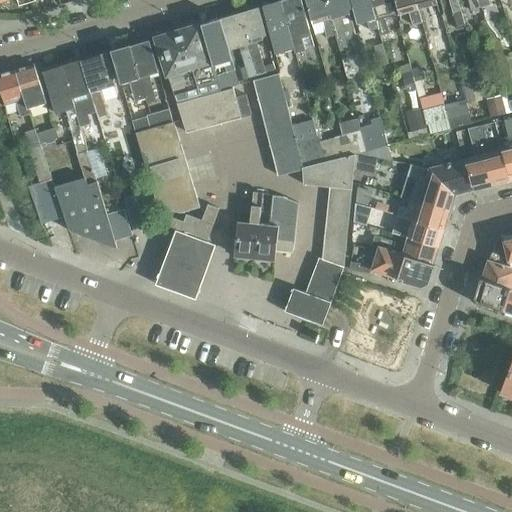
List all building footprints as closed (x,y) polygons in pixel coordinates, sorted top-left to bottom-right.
[(278,0),(262,5),(276,53),(295,47),(280,0),(278,0)] [(300,0),(280,0),(295,47),(297,52),(306,49),(302,37),(311,34),(300,0)] [(335,33),(325,0),(304,0),(312,23),(322,20),(326,35),(335,33)] [(345,0),(325,0),(335,33),(340,51),(349,48),(346,39),(351,38),(354,28),(345,0)] [(378,25),(370,0),(349,0),(357,24),(366,21),(368,28),(378,25)] [(391,0),(370,0),(378,25),(380,32),(387,30),(383,16),(395,12),(391,0)] [(423,21),(419,8),(416,0),(395,0),(400,14),(409,11),(413,24),(423,21)] [(449,0),(458,27),(466,25),(458,0),(449,0)] [(482,7),(480,0),(468,0),(471,10),(482,7)] [(257,7),(239,12),(257,75),(269,71),(267,63),(266,64),(263,55),(262,55),(258,40),(267,37),(257,7)] [(220,18),(230,49),(241,46),(245,61),(247,65),(235,68),(239,80),(257,75),(239,12),(220,18)] [(235,68),(230,49),(220,18),(200,24),(212,64),(222,61),(226,72),(215,75),(220,91),(232,87),(240,84),(239,80),(235,68)] [(200,24),(156,37),(168,78),(173,95),(176,103),(189,100),(199,97),(210,93),(220,91),(215,75),(212,64),(200,24)] [(158,71),(148,40),(130,45),(146,98),(147,103),(156,100),(148,74),(158,71)] [(135,102),(146,98),(130,45),(128,46),(127,42),(124,41),(117,43),(115,46),(116,49),(111,51),(120,83),(129,81),(135,102)] [(382,42),(373,45),(379,65),(388,62),(382,42)] [(81,60),(95,109),(98,118),(107,115),(99,89),(115,84),(105,53),(81,60)] [(85,112),(95,109),(81,60),(61,66),(78,123),(87,121),(85,112)] [(34,64),(15,69),(27,108),(46,102),(43,93),(34,64)] [(67,118),(73,138),(82,135),(78,123),(61,66),(43,71),(55,113),(66,110),(68,118),(67,118)] [(0,74),(0,90),(4,105),(15,102),(20,116),(29,114),(27,108),(15,69),(0,74)] [(253,80),(256,92),(281,86),(278,73),(253,80)] [(461,79),(467,103),(484,99),(477,75),(461,79)] [(415,80),(422,109),(428,134),(450,128),(447,116),(441,92),(425,96),(421,79),(415,80)] [(256,92),(259,104),(284,97),(281,86),(256,92)] [(213,103),(224,100),(235,97),(232,87),(220,91),(210,93),(213,103)] [(210,93),(199,97),(208,126),(218,123),(213,103),(210,93)] [(239,96),(235,97),(240,117),(250,114),(245,94),(239,96)] [(507,112),(502,94),(486,98),(491,116),(507,112)] [(197,129),(208,126),(199,97),(189,100),(197,129)] [(235,97),(224,100),(229,120),(240,117),(235,97)] [(284,97),(259,104),(262,115),(287,109),(284,97)] [(189,100),(176,103),(186,132),(197,129),(189,100)] [(229,120),(224,100),(213,103),(218,123),(229,120)] [(150,114),(154,127),(172,122),(168,108),(150,114)] [(262,115),(265,127),(290,121),(287,109),(262,115)] [(408,139),(428,134),(422,109),(406,113),(410,129),(406,130),(408,139)] [(447,116),(450,128),(472,123),(469,110),(447,116)] [(145,115),(146,117),(131,121),(135,133),(154,127),(150,114),(145,115)] [(361,130),(360,127),(358,117),(339,122),(342,135),(361,130)] [(501,150),(509,182),(511,181),(511,118),(511,117),(503,119),(507,137),(498,139),(501,150)] [(265,127),(268,139),(293,132),(290,121),(265,127)] [(360,127),(361,130),(367,150),(388,144),(382,121),(360,127)] [(179,141),(177,134),(172,122),(154,127),(135,133),(141,153),(179,141)] [(476,126),(491,184),(500,182),(501,184),(509,182),(501,150),(492,152),(485,124),(476,126)] [(466,159),(474,190),(482,188),(481,186),(491,184),(476,126),(467,128),(474,156),(466,159)] [(55,127),(36,133),(39,143),(39,144),(42,150),(56,145),(54,138),(58,137),(55,127)] [(39,143),(36,133),(34,129),(25,132),(29,146),(39,143)] [(342,135),(337,136),(343,156),(352,154),(367,150),(361,130),(342,135)] [(268,139),(271,150),(296,144),(293,132),(268,139)] [(87,150),(82,136),(82,135),(73,138),(85,176),(85,177),(93,174),(86,151),(87,150)] [(123,158),(117,136),(105,140),(111,162),(123,158)] [(337,136),(318,141),(323,162),(343,156),(337,136)] [(179,141),(141,153),(146,168),(184,156),(179,141)] [(296,147),(299,156),(302,167),(323,162),(318,141),(296,147)] [(42,150),(39,144),(28,147),(52,216),(63,212),(54,186),(42,150)] [(299,156),(296,147),(296,144),(271,150),(274,162),(299,156)] [(354,154),(377,158),(392,160),(388,144),(367,150),(352,154),(354,154)] [(102,147),(91,148),(94,175),(105,174),(102,147)] [(343,156),(323,162),(302,167),(302,169),(302,184),(329,187),(350,189),(352,170),(354,154),(352,154),(343,156)] [(354,154),(352,170),(375,174),(377,158),(354,154)] [(184,156),(146,168),(150,183),(188,171),(184,156)] [(277,176),(302,169),(302,167),(299,156),(274,162),(277,176)] [(474,190),(466,159),(428,168),(453,193),(465,190),(465,192),(474,190)] [(453,193),(428,168),(410,162),(407,173),(416,176),(410,195),(411,195),(409,199),(449,211),(452,203),(450,202),(453,193)] [(188,171),(150,183),(155,198),(193,186),(188,171)] [(63,212),(69,230),(117,248),(115,240),(105,210),(96,180),(95,180),(93,174),(85,177),(85,176),(54,186),(63,212)] [(138,184),(141,193),(149,191),(146,181),(138,184)] [(157,208),(175,212),(180,212),(199,207),(193,186),(155,198),(157,208)] [(329,187),(328,197),(349,200),(350,189),(329,187)] [(372,191),(357,187),(355,204),(368,207),(372,191)] [(239,221),(235,255),(240,256),(240,259),(245,259),(246,256),(256,257),(259,223),(263,192),(253,191),(250,222),(239,221)] [(134,195),(124,198),(132,225),(150,220),(145,202),(137,205),(134,195)] [(259,223),(256,257),(259,258),(259,261),(265,261),(265,258),(275,259),(276,251),(277,240),(278,231),(279,221),(280,211),(281,196),(273,195),(270,224),(259,223)] [(280,211),(297,213),(298,203),(281,196),(280,211)] [(328,197),(327,207),(348,210),(349,200),(328,197)] [(397,214),(442,227),(445,219),(447,220),(449,211),(409,199),(407,208),(399,205),(397,214)] [(184,221),(173,217),(175,212),(157,208),(157,222),(170,227),(206,242),(219,208),(208,204),(202,219),(187,214),(184,221)] [(327,207),(326,217),(347,220),(348,210),(327,207)] [(105,210),(115,240),(132,235),(124,208),(114,211),(114,209),(111,208),(105,210)] [(407,236),(439,245),(442,237),(440,236),(442,227),(397,214),(375,208),(373,216),(410,227),(407,236)] [(296,223),(297,213),(280,211),(279,221),(296,223)] [(326,217),(325,228),(346,230),(347,220),(326,217)] [(278,231),(295,232),(296,223),(279,221),(278,231)] [(216,242),(176,227),(156,281),(195,296),(216,242)] [(325,228),(324,238),(345,240),(346,230),(325,228)] [(294,242),(295,232),(278,231),(277,240),(294,242)] [(502,236),(503,236),(509,262),(511,263),(511,231),(511,233),(502,236)] [(373,244),(431,263),(434,253),(436,254),(439,245),(407,236),(405,245),(376,236),(373,244)] [(324,238),(323,248),(344,250),(345,240),(324,238)] [(277,240),(276,251),(292,252),(293,248),(294,242),(277,240)] [(369,272),(371,268),(384,272),(383,275),(395,279),(396,276),(401,277),(400,280),(421,286),(428,282),(433,263),(431,263),(373,244),(373,245),(369,244),(364,264),(349,262),(348,270),(369,272)] [(322,259),(342,266),(344,250),(323,248),(322,259)] [(322,325),(324,321),(342,266),(322,259),(318,258),(305,293),(293,288),(284,310),(322,325)] [(484,270),(482,278),(511,286),(511,268),(488,260),(487,262),(485,261),(482,269),(484,270)] [(511,286),(482,278),(479,277),(478,280),(479,281),(474,297),(478,304),(494,309),(494,310),(497,311),(498,308),(505,310),(504,312),(511,314),(511,286)] [(511,395),(511,360),(500,391),(511,395)]
